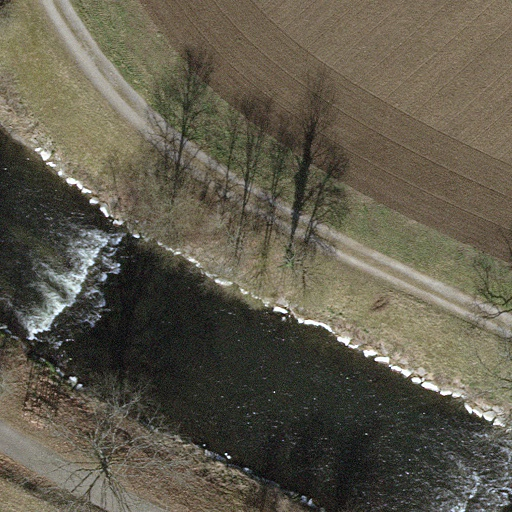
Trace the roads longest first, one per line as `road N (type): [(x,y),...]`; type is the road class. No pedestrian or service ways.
road 1 (track): [(511,326),(360,255),(211,171),(95,61),(56,0)]
road 2 (track): [(0,431),(140,511)]
